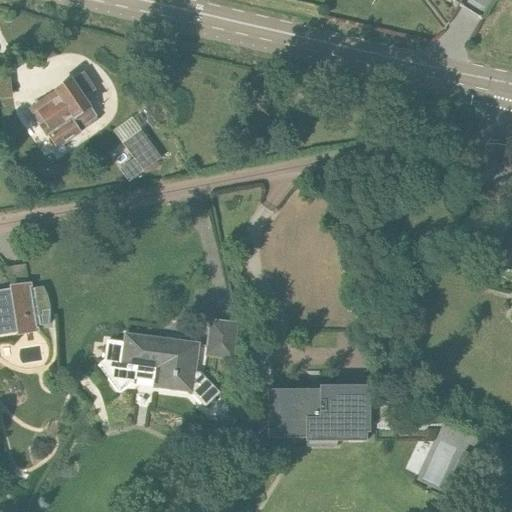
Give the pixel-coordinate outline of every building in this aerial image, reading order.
[(60,148),(102,122),(72,79),(55,91),(58,95),(51,100),(52,101),(39,111),(47,122),(41,126),(49,136),(50,135),(60,148)] [(145,172),(162,158),(144,131),(125,144),(145,172)] [(18,337),(37,333),(27,284),(10,287),(11,292),(0,294),(0,336),(17,334),(18,337)] [(210,325),(210,315),(228,316),(228,305),(221,304),(221,312),(198,311),(198,324),(210,325)] [(234,358),(237,332),(238,325),(211,322),(207,355),(234,358)] [(191,393),(197,345),(126,336),(122,365),(138,367),(136,379),(152,381),(152,388),(191,393)] [(338,386),(339,382),(320,382),(320,397),(283,397),(283,395),(265,395),(264,418),(264,425),(318,425),(319,430),(318,435),(350,434),(351,437),(365,436),(365,434),(367,434),(367,414),(370,414),(370,385),(338,386)] [(432,443),(421,437),(405,469),(438,485),(466,431),(444,420),(432,443)] [(236,493),(239,480),(230,479),(228,491),(236,493)]
